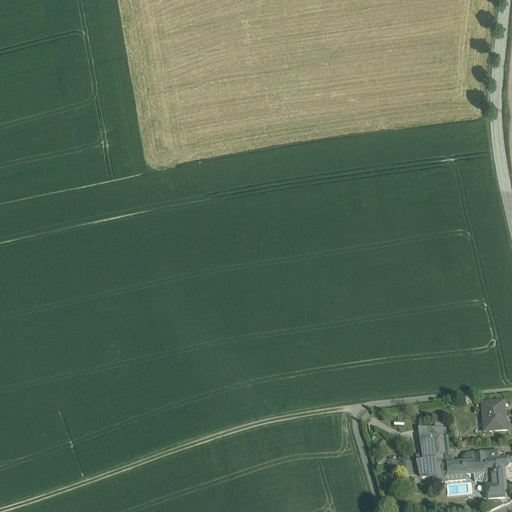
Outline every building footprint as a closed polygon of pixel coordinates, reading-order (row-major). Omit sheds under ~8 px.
[(504,404),(482,406),(482,415),(487,415),(489,433),(506,432),(504,404)] [(419,430),(423,457),(423,462),(435,461),(446,460),(444,440),(444,434),(444,431),(419,430)] [(450,458),(448,440),(444,440),(446,460),(447,466),(463,464),(463,463),(462,463),(454,464),(454,461),(450,458)] [(488,501),(504,500),(504,494),(502,469),(505,468),(508,468),(511,465),(510,462),(507,460),(501,460),(496,461),(496,454),(471,456),(471,463),(463,463),(463,464),(447,466),(448,478),(474,476),(474,475),(477,475),(479,472),(483,472),(485,474),(486,483),(484,486),(485,498),(488,501)] [(383,458),(375,464),(380,469),(387,463),(383,458)] [(446,460),(435,461),(437,479),(448,478),(447,466),(446,460)] [(422,480),(437,479),(435,461),(423,462),(417,463),(420,477),(422,480)] [(396,462),(387,464),(389,474),(398,471),(396,462)] [(411,462),(398,464),(400,480),(414,478),(411,462)] [(474,475),(474,476),(475,483),(484,486),(486,483),(485,474),(483,472),(479,472),(477,475),(474,475)]
